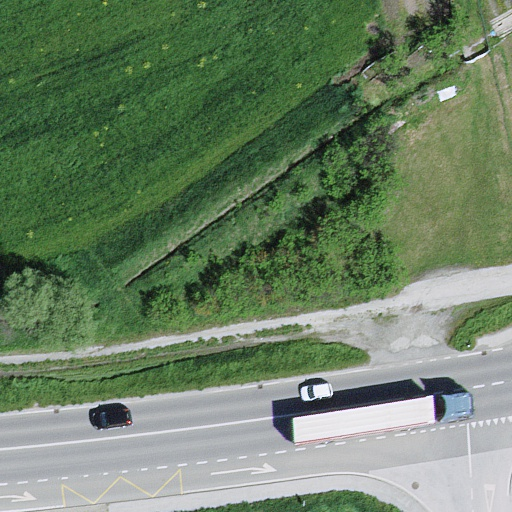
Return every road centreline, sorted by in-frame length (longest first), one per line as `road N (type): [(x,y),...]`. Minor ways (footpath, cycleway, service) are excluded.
road 1 (track): [(0,366),(511,274)]
road 2 (tertiary): [(0,448),(461,390)]
road 3 (residential): [(461,390),(476,511)]
